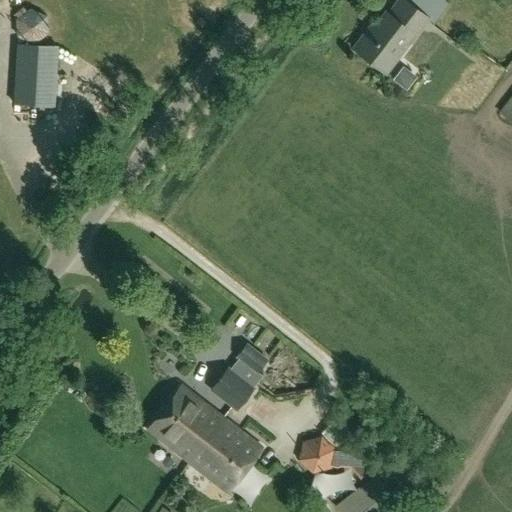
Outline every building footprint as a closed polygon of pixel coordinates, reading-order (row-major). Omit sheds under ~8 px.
[(383,71),(424,18),(401,0),(399,0),(387,17),(383,14),(367,35),(364,33),(353,48),(383,71)] [(37,41),(52,37),(46,13),(30,17),(37,41)] [(20,46),(17,92),(40,93),(41,84),(51,84),(54,49),(20,46)] [(511,98),(500,114),(511,122),(511,98)] [(269,383),(278,370),(247,346),(237,358),(269,383)] [(236,411),(253,388),(229,369),(211,392),(236,411)] [(188,462),(223,418),(181,386),(147,429),(188,462)] [(261,449),(223,418),(188,462),(227,492),(261,449)] [(329,445),(310,441),(305,443),(298,460),(313,473),(329,467),(334,452),(329,445)] [(367,481),(384,503),(396,493),(379,472),(367,481)] [(367,482),(339,501),(346,511),(377,511),(384,507),(367,482)]
